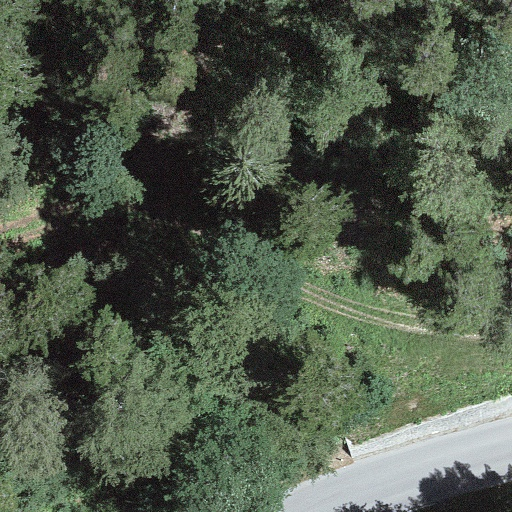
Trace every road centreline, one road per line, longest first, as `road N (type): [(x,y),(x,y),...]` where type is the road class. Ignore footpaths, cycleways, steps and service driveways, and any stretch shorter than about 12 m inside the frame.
road 1 (track): [(511,324),(438,325),(363,311),(186,234),(113,216),(54,219),(0,243)]
road 2 (tertiary): [(315,511),(511,449)]
